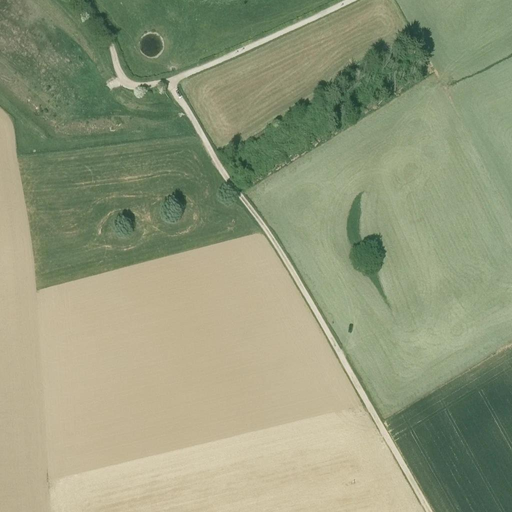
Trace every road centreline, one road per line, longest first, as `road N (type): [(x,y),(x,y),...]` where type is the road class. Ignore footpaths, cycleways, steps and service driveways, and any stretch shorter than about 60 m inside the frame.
road 1 (track): [(170,79),(427,511)]
road 2 (track): [(78,0),(104,34),(119,73),(141,86),(350,0)]
